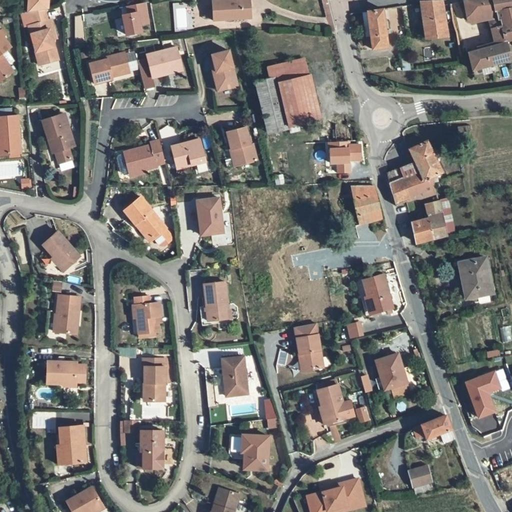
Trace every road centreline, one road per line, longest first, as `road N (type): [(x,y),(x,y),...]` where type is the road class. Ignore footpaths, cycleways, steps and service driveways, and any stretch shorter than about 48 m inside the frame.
road 1 (residential): [(103,241),(103,462),(122,503),(142,510),(163,505),(188,463),(194,407),(178,290),(168,277)]
road 2 (tertiary): [(448,406),(377,171),(378,133)]
road 3 (unclassified): [(0,243),(11,284),(11,418),(31,511)]
road 4 (residential): [(276,511),(302,464),(448,406)]
road 5 (residential): [(192,111),(108,115),(87,215)]
